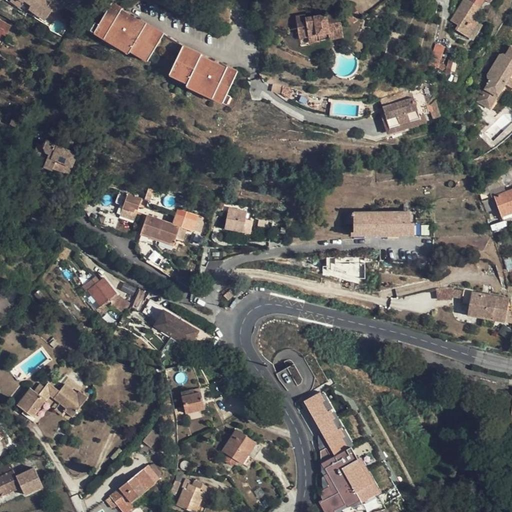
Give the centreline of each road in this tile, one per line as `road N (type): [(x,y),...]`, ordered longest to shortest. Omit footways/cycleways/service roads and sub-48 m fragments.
road 1 (unclassified): [(301,511),(298,436),(240,344),(242,323),(256,309),(285,308),(511,366)]
road 2 (unknown): [(222,328),(0,183)]
road 3 (unknown): [(240,344),(222,328),(216,297),(227,268),(285,252),(387,245)]
road 4 (unknown): [(219,279),(281,275),(383,300)]
